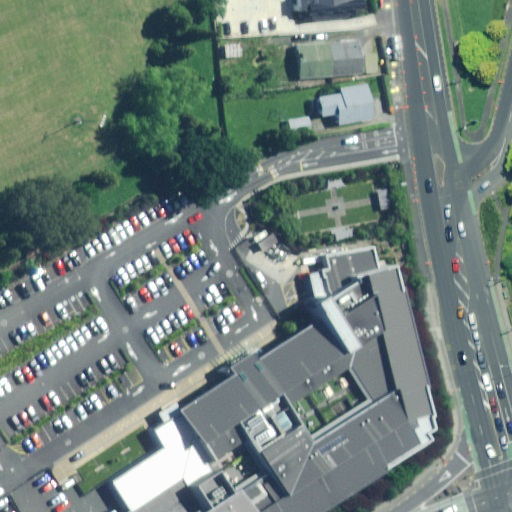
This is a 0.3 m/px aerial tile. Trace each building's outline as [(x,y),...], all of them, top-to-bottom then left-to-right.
[(242,10),(241,0),(216,0),(217,12),(242,10)] [(348,26),(345,0),(286,0),(288,31),(348,26)] [(355,75),(351,41),(289,48),(292,81),(355,75)] [(237,58),(236,45),(219,47),(221,59),(237,58)] [(373,54),(359,55),(360,77),(374,76),(373,54)] [(366,121),(360,85),(334,90),(335,95),(310,99),(313,118),(330,115),(332,126),(366,121)] [(307,135),(304,119),(282,122),(285,138),(307,135)] [(335,175),(319,178),(321,190),(338,187),(335,175)] [(384,190),(371,192),(375,212),(387,209),(384,190)] [(346,227),(326,231),(328,244),(349,240),(346,227)] [(272,247),(262,229),(247,238),(258,256),(272,247)] [(319,511),(424,440),(420,434),(428,430),(419,389),(422,388),(389,266),(374,269),(368,248),(320,256),(324,270),(305,274),(311,298),(302,303),(311,318),(171,411),(173,415),(148,430),(159,447),(106,482),(125,511),(124,511),(319,511)]
